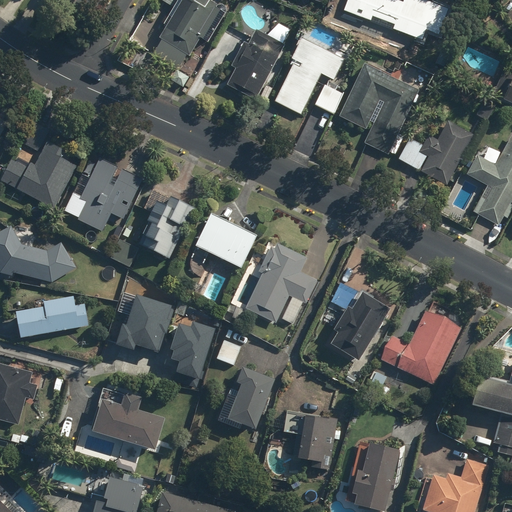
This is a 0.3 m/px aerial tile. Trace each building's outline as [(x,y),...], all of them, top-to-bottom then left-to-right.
[(58,0),(82,16),(92,0),(58,0)] [(152,57),(178,72),(187,57),(191,59),(201,41),(204,42),(222,11),(218,8),(219,6),(208,0),(182,0),(160,39),(161,41),(152,57)] [(422,0),(404,0),(403,2),(397,0),(347,0),(344,11),(371,21),(372,17),(395,25),(393,30),(418,39),(420,35),(423,36),(427,27),(424,26),(432,4),(422,0)] [(256,100),(285,46),(257,31),(249,46),(244,44),(232,67),(236,69),(228,85),(256,100)] [(334,81),(345,60),(303,40),(292,61),(302,65),(301,68),(294,65),(276,103),(301,115),(321,75),(334,81)] [(340,117),(366,130),(378,105),(382,107),(365,143),(388,154),(418,91),(365,66),(340,117)] [(346,90),(328,80),(315,104),(334,114),(346,90)] [(495,108),(485,101),(476,114),(486,121),(495,108)] [(421,172),(447,186),(475,135),(449,121),(438,141),(429,136),(420,152),(429,157),(421,172)] [(50,132),(36,125),(26,146),(39,152),(50,132)] [(473,212),(498,226),(511,200),(511,135),(496,166),(477,156),(467,175),(487,186),(473,212)] [(10,159),(0,177),(0,181),(54,210),(77,166),(67,161),(70,156),(46,144),(35,165),(30,163),(27,168),(10,159)] [(123,219),(142,179),(123,170),(117,184),(110,181),(116,167),(98,159),(90,176),(82,173),(64,211),(104,230),(111,213),(123,219)] [(194,209),(153,188),(144,206),(153,210),(142,233),(145,235),(140,246),(168,260),(183,229),(181,228),(186,218),(189,220),(194,209)] [(225,218),(209,212),(190,258),(193,260),(188,272),(198,276),(208,253),(242,268),(256,235),(242,229),(245,223),(227,215),(225,218)] [(0,272),(11,277),(13,273),(52,283),(76,267),(60,242),(45,252),(21,244),(10,226),(0,232),(0,272)] [(307,256),(269,239),(257,268),(263,270),(246,308),(276,322),(278,318),(296,326),(318,279),(300,271),(307,256)] [(138,249),(120,240),(111,258),(128,267),(138,249)] [(358,362),(390,310),(341,282),(325,306),(342,316),(333,330),(337,332),(330,344),(358,362)] [(123,322),(116,343),(134,348),(136,343),(159,351),(174,304),(137,293),(128,323),(123,322)] [(20,338),(22,338),(88,326),(84,303),(74,305),(73,296),(42,302),(42,306),(15,311),(20,338)] [(388,334),(376,359),(434,386),(466,321),(452,314),(448,321),(426,310),(410,345),(388,334)] [(175,348),(173,356),(180,358),(175,380),(199,386),(216,325),(193,319),(192,324),(179,320),(172,347),(175,348)] [(511,355),(484,348),(469,406),(499,413),(489,451),(511,456),(511,355)] [(32,372),(0,364),(0,420),(18,425),(25,397),(34,399),(38,385),(30,383),(32,372)] [(235,400),(230,398),(222,418),(255,430),(274,379),(242,367),(236,381),(241,383),(235,400)] [(387,377),(374,369),(369,379),(382,386),(387,377)] [(165,418),(103,398),(92,430),(154,450),(165,418)] [(338,418),(285,410),(282,432),(300,435),(296,459),(311,461),(310,467),(330,471),(338,418)] [(385,511),(400,450),(360,440),(345,502),(385,511)] [(475,511),(489,463),(466,456),(461,475),(447,471),(444,480),(428,475),(419,509),(428,511),(475,511)] [(114,479),(108,478),(103,503),(96,501),(93,511),(137,511),(145,478),(116,471),(114,479)] [(151,511),(233,511),(159,489),(151,511)] [(11,511),(0,501),(0,511),(11,511)]
